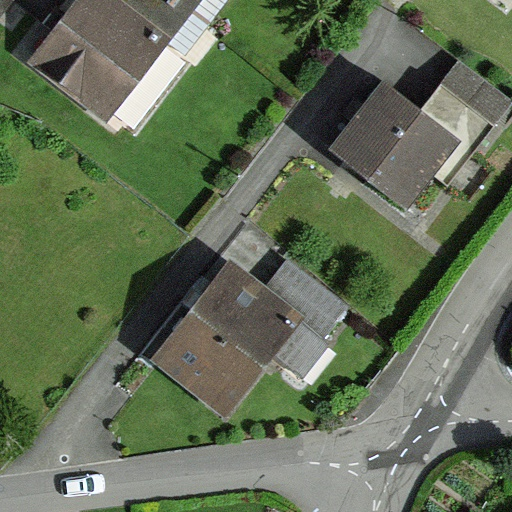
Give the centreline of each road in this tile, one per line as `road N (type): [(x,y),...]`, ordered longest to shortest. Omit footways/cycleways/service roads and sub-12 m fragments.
road 1 (residential): [(0,500),(404,441)]
road 2 (residential): [(404,441),(511,255)]
